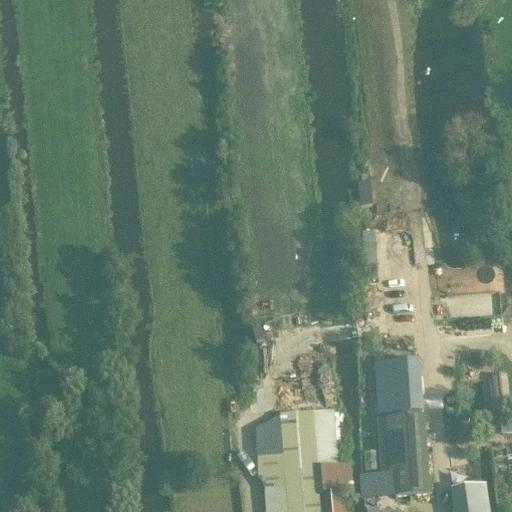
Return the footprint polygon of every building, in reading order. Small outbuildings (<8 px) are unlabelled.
[(421,416),(420,396),(422,396),(420,364),(383,366),(374,367),(378,418),(421,416)] [(490,379),(493,415),(511,413),(507,377),(490,379)] [(260,480),(267,492),(267,511),(345,511),(344,496),(353,495),(352,469),(338,470),(335,415),(280,418),(283,461),(260,461),(260,480)] [(381,478),(396,477),(398,501),(432,498),(426,441),(425,419),(377,422),(381,478)] [(488,511),(485,488),(453,493),(455,511),(488,511)]
